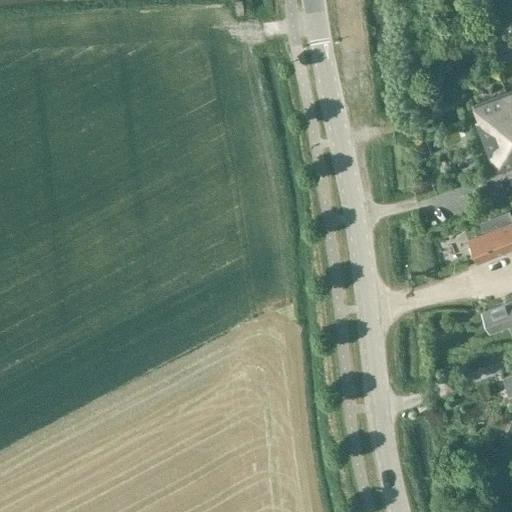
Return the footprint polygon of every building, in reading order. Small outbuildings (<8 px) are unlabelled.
[(420,91),(411,93),(414,108),(424,106),(420,91)] [(511,163),(511,107),(506,91),(476,103),(481,118),(478,120),(497,169),(511,163)] [(466,138),(458,120),(419,136),(426,154),(466,138)] [(482,212),(508,201),(501,184),(475,194),(482,212)] [(484,232),(472,237),(480,259),(508,248),(507,243),(511,240),(511,214),(510,209),(480,220),(484,232)] [(511,299),(482,311),(490,332),(509,324),(511,332),(511,299)]
